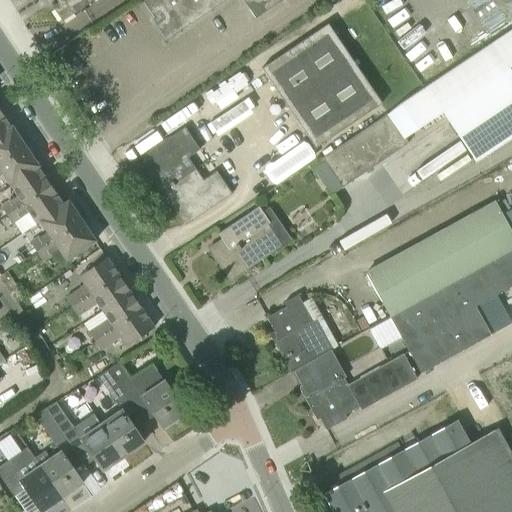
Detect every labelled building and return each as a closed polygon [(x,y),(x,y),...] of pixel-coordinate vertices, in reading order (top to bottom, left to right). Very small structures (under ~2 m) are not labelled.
[(39,0),(40,1),(41,0),(53,0),(54,1),(51,3),(62,20),(84,5),(83,2),(86,0),(39,0)] [(142,0),(156,20),(158,19),(170,38),(226,0),(242,0),(255,19),(282,0),(142,0)] [(288,108),(354,64),(327,24),(261,68),(288,108)] [(511,29),(396,107),(412,132),(442,112),(475,162),(511,136),(511,72),(509,68),(511,65),(511,29)] [(354,64),(288,108),(315,148),(381,104),(354,64)] [(0,111),(0,133),(11,127),(0,111)] [(387,114),(321,158),(341,188),(407,144),(403,138),(387,114)] [(11,127),(0,133),(0,161),(25,145),(12,126),(11,127)] [(161,194),(163,192),(189,174),(182,162),(199,151),(184,128),(138,159),(161,194)] [(25,145),(0,161),(0,173),(9,186),(38,167),(39,166),(25,145)] [(38,167),(9,186),(16,196),(8,201),(6,200),(0,204),(0,207),(5,215),(50,185),(38,167)] [(189,174),(163,192),(185,225),(231,194),(216,171),(198,183),(191,172),(189,174)] [(50,185),(5,215),(11,224),(13,223),(20,233),(34,223),(38,220),(63,204),(50,185)] [(63,204),(38,220),(46,232),(39,238),(38,236),(29,242),(35,251),(81,220),(68,200),(63,204)] [(481,266),(511,249),(511,234),(494,202),(365,274),(389,317),(459,278),(481,266)] [(222,241),(210,249),(230,278),(270,251),(264,242),(271,237),(264,227),(269,223),(258,207),(217,235),(222,241)] [(81,220),(35,251),(42,261),(50,255),(49,253),(57,248),(65,260),(95,240),(81,220)] [(511,249),(481,266),(496,294),(511,285),(511,249)] [(66,297),(72,306),(119,275),(107,257),(78,276),(84,285),(66,297)] [(119,275),(72,306),(77,314),(96,301),(102,311),(130,292),(119,275)] [(459,278),(389,317),(401,338),(420,373),(490,334),(459,278)] [(130,292),(102,311),(107,319),(89,331),(95,340),(141,309),(130,292)] [(475,306),(490,334),(511,322),(496,294),(475,306)] [(291,373),(294,372),(328,352),(330,350),(337,346),(309,297),(301,302),(298,295),(284,303),(286,308),(267,318),(279,341),(274,343),(291,373)] [(141,309),(95,340),(101,349),(120,336),(126,345),(153,327),(141,309)] [(401,338),(389,317),(370,328),(381,349),(401,338)] [(328,352),(294,372),(301,384),(300,390),(311,409),(314,407),(326,431),(346,420),(344,415),(358,407),(360,411),(416,380),(402,354),(349,383),(330,350),(328,352)] [(119,363),(108,371),(129,400),(139,393),(164,428),(185,413),(151,363),(129,378),(119,363)] [(129,400),(108,371),(99,377),(119,407),(129,400)] [(56,446),(67,440),(46,408),(36,415),(56,446)] [(122,411),(101,425),(123,456),(143,442),(122,411)] [(402,450),(322,494),(332,511),(511,511),(511,457),(497,430),(471,445),(457,420),(416,442),(413,437),(399,445),(402,450)] [(123,456),(101,425),(82,439),(103,470),(123,456)] [(41,511),(62,497),(41,466),(27,447),(0,465),(0,475),(14,496),(26,488),(41,511)] [(41,466),(62,497),(83,484),(61,452),(41,466)]
